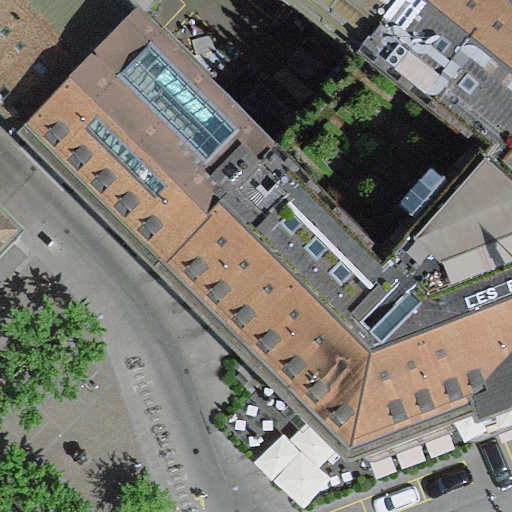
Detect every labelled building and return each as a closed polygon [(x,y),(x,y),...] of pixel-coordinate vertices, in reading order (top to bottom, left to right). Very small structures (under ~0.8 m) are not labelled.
[(121,0),(0,0),(0,109),(23,133),(139,18),(121,0)] [(139,18),(23,133),(57,164),(74,180),(114,217),(351,457),(478,410),(483,416),(511,405),(511,0),(414,0),(362,63),(471,150),(375,254),(276,155),(139,18)] [(282,0),(362,63),(414,0),(282,0)] [(471,150),(362,63),(276,155),(375,254),(471,150)] [(0,257),(18,238),(0,220),(0,257)]
